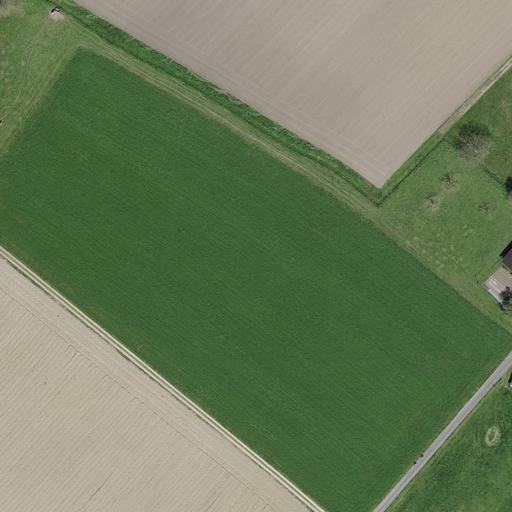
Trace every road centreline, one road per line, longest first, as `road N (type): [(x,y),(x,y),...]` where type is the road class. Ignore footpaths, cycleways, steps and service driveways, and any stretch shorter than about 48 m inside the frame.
road 1 (track): [(0,255),(320,511)]
road 2 (residential): [(511,355),(379,511)]
